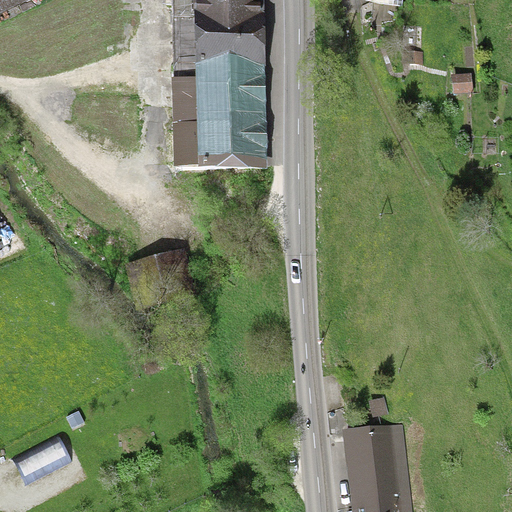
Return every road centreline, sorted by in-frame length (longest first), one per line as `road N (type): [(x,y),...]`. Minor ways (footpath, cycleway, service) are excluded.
road 1 (tertiary): [(299,0),(298,230),(320,511)]
road 2 (track): [(511,251),(445,201),(409,150),(349,0)]
road 3 (track): [(511,385),(409,150)]
